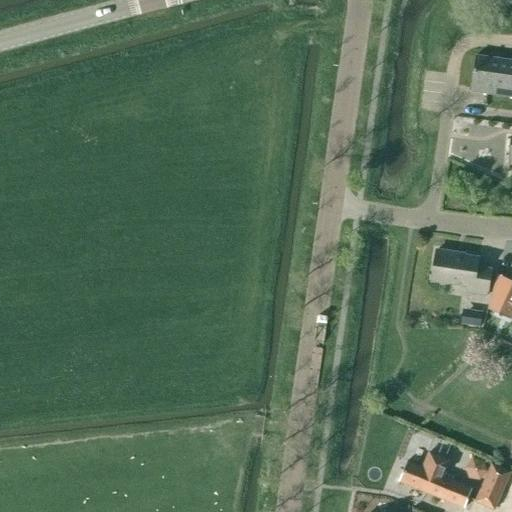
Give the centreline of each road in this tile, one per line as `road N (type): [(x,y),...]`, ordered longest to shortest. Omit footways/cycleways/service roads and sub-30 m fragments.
road 1 (unclassified): [(285,511),(329,207)]
road 2 (residential): [(431,222),(456,54),(471,40),(511,42)]
road 3 (unclassified): [(329,207),(357,0)]
road 4 (tertiary): [(0,45),(170,0)]
